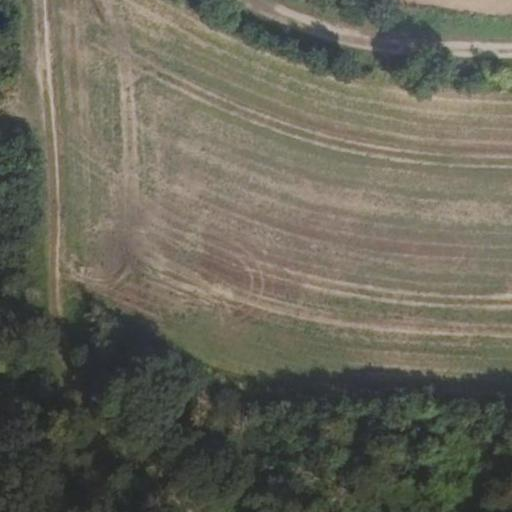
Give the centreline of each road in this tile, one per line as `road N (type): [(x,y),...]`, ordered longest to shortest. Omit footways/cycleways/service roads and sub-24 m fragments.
road 1 (track): [(63,0),(87,357),(149,478),(196,511)]
road 2 (track): [(284,0),(406,43),(511,39)]
